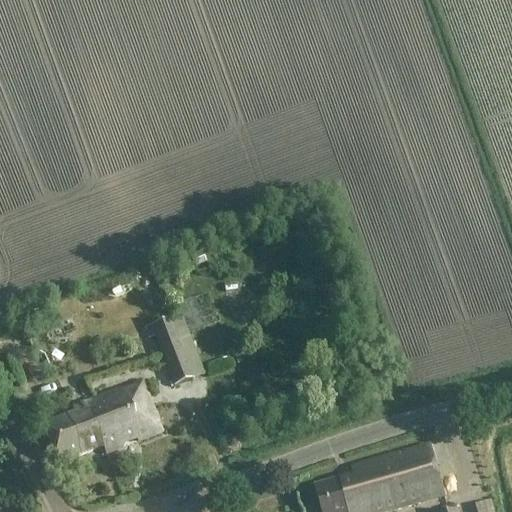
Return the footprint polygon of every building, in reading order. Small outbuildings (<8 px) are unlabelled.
[(227,302),(232,326),(258,321),(253,297),(227,302)] [(154,338),(162,358),(181,351),(170,321),(151,329),(150,327),(144,330),(147,341),(154,338)] [(193,381),(181,351),(162,358),(173,388),(193,381)] [(61,354),(48,355),(49,371),(62,370),(61,354)] [(375,370),(369,354),(357,359),(362,375),(375,370)] [(141,383),(93,401),(99,416),(92,419),(103,448),(102,448),(105,455),(161,434),(141,383)] [(56,466),(102,448),(103,448),(92,419),(99,416),(93,401),(71,409),(74,416),(42,428),(56,466)] [(393,511),(443,498),(429,447),(352,470),(354,478),(315,489),(321,511),(393,511)]
